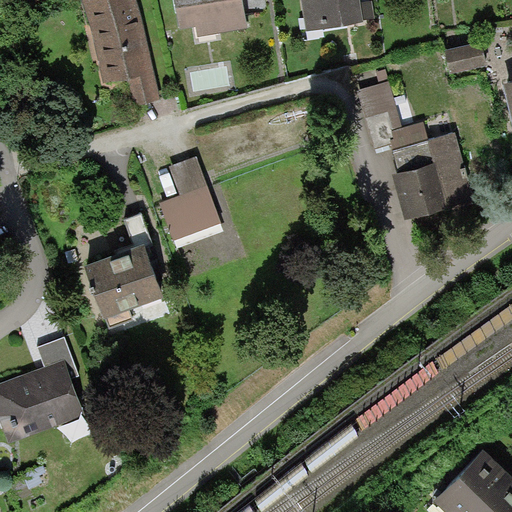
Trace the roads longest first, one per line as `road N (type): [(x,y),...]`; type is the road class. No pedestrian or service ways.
road 1 (unclassified): [(151,511),(511,226)]
road 2 (track): [(342,71),(2,171)]
road 3 (residential): [(0,165),(35,265),(35,287),(0,323)]
